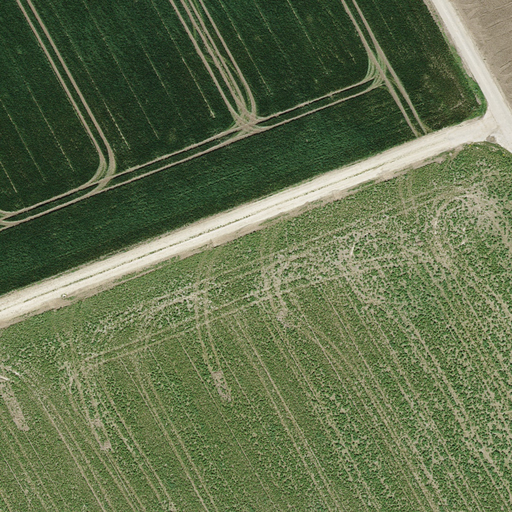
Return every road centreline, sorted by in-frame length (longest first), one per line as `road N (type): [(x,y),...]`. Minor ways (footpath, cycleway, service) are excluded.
road 1 (track): [(506,121),(0,311)]
road 2 (track): [(439,0),(506,121)]
